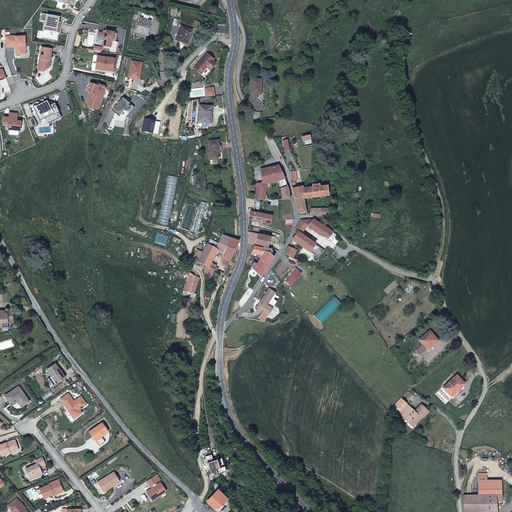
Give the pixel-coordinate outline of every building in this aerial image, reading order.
[(59,17),(41,13),(40,21),(45,21),(44,26),(51,27),(50,31),(60,33),(62,22),(58,22),(59,17)] [(150,21),(140,18),(135,33),(146,36),(150,21)] [(192,29),(180,25),(175,40),(187,44),(192,29)] [(225,33),(225,32),(226,25),(218,25),(217,33),(225,33)] [(96,37),(104,39),(102,46),(110,48),(111,41),(112,41),(114,33),(105,31),(104,33),(102,33),(98,32),(96,37)] [(25,50),(24,36),(15,37),(15,36),(5,37),(5,47),(15,47),(16,55),(21,54),(21,50),(25,50)] [(51,49),(41,47),(38,65),(43,71),(50,67),(50,63),(49,62),(51,49)] [(213,60),(207,54),(195,68),(201,73),(207,67),(210,70),(215,64),(212,61),(213,60)] [(115,59),(97,56),(96,60),(97,61),(97,62),(96,63),(95,69),(103,70),(103,68),(113,69),(115,59)] [(141,63),(131,62),(128,78),(138,79),(139,75),(139,74),(141,63)] [(249,77),(249,92),(259,92),(259,77),(249,77)] [(86,101),(89,109),(93,110),(93,109),(96,110),(97,108),(98,109),(100,102),(102,95),(103,95),(105,88),(104,88),(104,86),(94,83),(94,85),(90,83),(87,92),(89,92),(86,101)] [(127,114),(135,106),(128,99),(127,101),(123,97),(112,107),(118,112),(117,118),(125,120),(127,114)] [(47,101),(35,107),(36,110),(34,110),(39,121),(45,118),(48,123),(56,119),(54,115),(59,112),(54,103),(49,106),(47,101)] [(211,107),(199,106),(197,122),(198,122),(198,126),(206,127),(206,123),(210,123),(211,107)] [(8,125),(7,129),(9,129),(18,130),(20,130),(21,122),(16,121),(17,114),(9,113),(9,116),(8,118),(3,117),(2,125),(8,125)] [(33,117),(26,120),(29,128),(37,125),(33,117)] [(155,121),(144,119),(142,131),(152,133),(155,121)] [(215,152),(217,151),(219,151),(218,140),(208,141),(209,152),(207,152),(208,159),(216,159),(215,152)] [(257,184),(255,198),(263,200),(264,184),(278,181),(284,179),(277,165),(260,169),(262,183),(257,184)] [(326,194),(326,185),(322,186),(320,186),(320,185),(316,185),(317,196),(326,194)] [(289,198),(286,186),(280,188),(282,199),(289,198)] [(304,189),(304,186),(293,188),(295,198),(304,197),(304,189)] [(304,213),(304,197),(295,198),(297,211),(304,213)] [(327,208),(318,208),(317,215),(320,216),(327,214),(327,208)] [(261,222),(263,214),(250,211),(248,220),(261,222)] [(261,222),(270,224),(272,215),(263,214),(261,222)] [(296,230),(296,234),(298,232),(302,234),(307,227),(313,219),(300,220),(296,230)] [(327,228),(313,219),(307,227),(322,236),(322,235),(328,238),(331,235),(332,236),(334,234),(327,228)] [(296,234),(292,240),(317,258),(324,250),(302,234),(298,232),(296,234)] [(270,237),(258,234),(255,243),(267,247),(270,237)] [(238,241),(221,235),(218,243),(215,248),(207,244),(202,253),(198,260),(197,261),(201,263),(207,266),(214,270),(216,271),(218,268),(215,267),(216,265),(210,263),(217,250),(225,254),(221,264),(226,267),(238,241)] [(209,239),(207,244),(215,248),(218,243),(209,239)] [(255,254),(261,255),(262,248),(254,246),(251,254),(255,256),(255,254)] [(261,255),(260,259),(268,265),(273,256),(269,254),(271,249),(263,247),(262,248),(261,255)] [(296,250),(288,247),(285,254),(292,258),(296,250)] [(193,257),(198,260),(202,253),(197,250),(193,257)] [(257,264),(253,270),(260,277),(268,265),(260,259),(257,264)] [(212,275),(214,270),(207,266),(205,272),(212,275)] [(295,268),(284,281),(286,282),(290,277),(293,279),(299,272),(295,268)] [(188,273),(186,281),(183,291),(187,292),(193,275),(188,273)] [(266,305),(268,302),(271,298),(274,293),(268,289),(260,301),(261,302),(257,307),(263,311),(267,314),(268,314),(272,309),(266,305)] [(271,298),(268,302),(266,305),(272,309),(274,306),(277,302),(271,298)] [(4,311),(0,311),(0,327),(8,327),(8,323),(13,323),(12,312),(6,312),(6,314),(4,314),(4,311)] [(267,314),(263,311),(258,318),(263,321),(267,314)] [(427,349),(437,340),(430,331),(419,340),(427,349)] [(417,350),(421,355),(426,351),(422,346),(417,350)] [(51,376),(47,379),(52,386),(65,377),(55,364),(46,370),(51,376)] [(443,388),(449,394),(456,389),(458,390),(465,384),(457,376),(443,388)] [(4,396),(9,404),(14,400),(16,402),(17,402),(21,407),(29,401),(18,386),(4,396)] [(68,394),(60,399),(66,407),(67,406),(68,408),(67,409),(71,415),(74,413),(77,416),(81,413),(79,410),(86,405),(81,397),(74,401),(68,394)] [(389,410),(392,414),(397,413),(406,421),(409,418),(415,424),(422,417),(423,418),(429,412),(421,404),(414,411),(400,398),(389,410)] [(409,418),(406,421),(413,427),(415,424),(409,418)] [(102,422),(88,431),(94,440),(100,435),(101,435),(107,431),(102,422)] [(100,435),(94,440),(96,442),(98,446),(104,442),(100,435)] [(0,453),(1,456),(9,453),(9,451),(17,448),(14,439),(0,444),(0,453)] [(211,455),(206,457),(212,476),(226,472),(222,458),(213,460),(211,455)] [(36,464),(25,468),(29,478),(37,474),(37,475),(42,474),(39,467),(45,464),(42,457),(34,460),(36,464)] [(112,472),(96,482),(99,486),(102,484),(105,489),(118,481),(112,472)] [(156,482),(152,476),(145,481),(149,486),(151,485),(152,487),(145,492),(151,500),(159,495),(163,492),(165,491),(159,483),(155,485),(154,483),(156,482)] [(43,498),(52,494),(52,493),(61,489),(57,479),(48,483),(48,484),(39,488),(43,498)] [(220,489),(218,492),(227,500),(227,499),(221,493),(223,491),(220,489)] [(227,500),(218,492),(208,502),(216,510),(227,500)] [(496,511),(495,495),(466,496),(464,496),(464,511),(471,511),(477,511),(496,511)] [(26,511),(16,499),(3,510),(4,511),(9,511),(12,510),(13,511),(26,511)]
